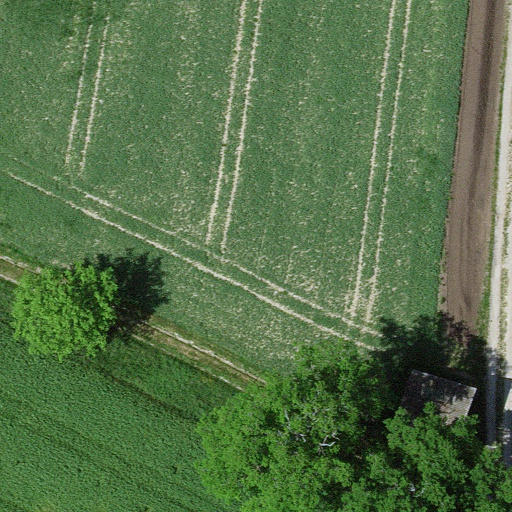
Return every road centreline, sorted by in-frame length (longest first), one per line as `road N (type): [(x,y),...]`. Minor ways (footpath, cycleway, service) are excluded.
road 1 (track): [(469,511),(120,319),(0,266)]
road 2 (track): [(499,511),(511,226)]
